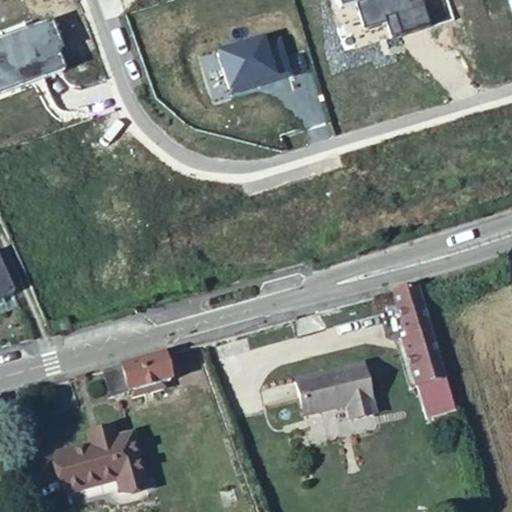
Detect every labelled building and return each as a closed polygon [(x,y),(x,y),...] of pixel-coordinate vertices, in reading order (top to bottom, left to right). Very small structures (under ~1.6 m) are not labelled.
[(442,378),(414,283),(412,284),(393,289),(390,290),(404,338),(399,339),(414,386),(424,420),(452,412),(449,401),(442,378)] [(48,319),(52,333),(67,329),(63,315),(48,319)] [(98,371),(97,372),(105,398),(127,392),(157,383),(163,381),(155,355),(153,356),(127,363),(98,371)] [(292,379),(300,415),(347,405),(350,419),(370,416),(359,364),(292,379)] [(54,385),(41,388),(48,415),(73,407),(66,381),(54,385)] [(157,383),(127,392),(129,396),(159,387),(157,383)] [(52,455),(63,492),(116,477),(120,492),(144,485),(129,433),(112,439),(109,426),(85,433),(88,445),(52,455)] [(454,500),(457,511),(474,511),(469,495),(454,500)]
